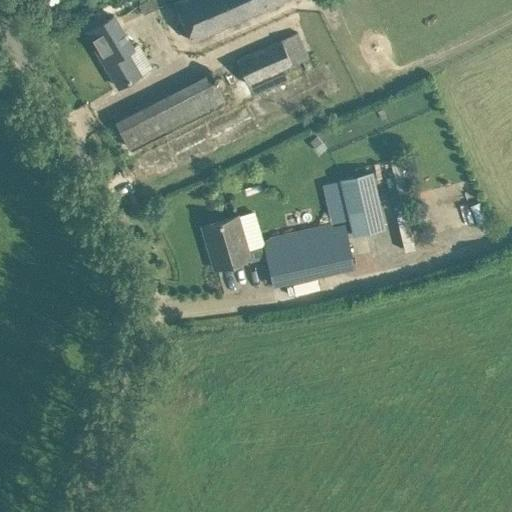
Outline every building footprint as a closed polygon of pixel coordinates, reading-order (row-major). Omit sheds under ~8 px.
[(173,0),(192,41),(284,0),(173,0)] [(118,86),(140,73),(139,72),(151,66),(137,44),(132,47),(113,15),(85,32),(118,86)] [(246,85),(304,60),(295,38),(237,63),(246,85)] [(115,120),(129,147),(225,97),(212,71),(115,120)] [(316,135),(310,140),(321,152),(327,147),(316,135)] [(353,233),(384,226),(372,171),(340,178),(353,233)] [(249,258),(250,261),(267,256),(254,210),(237,215),(202,226),(214,268),(249,258)] [(343,227),(265,245),(274,284),(352,266),(343,227)]
